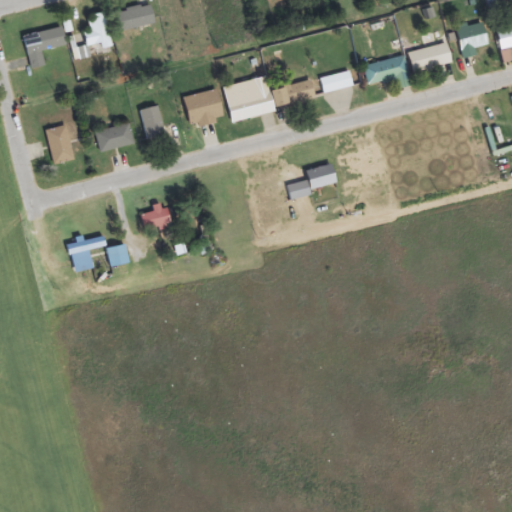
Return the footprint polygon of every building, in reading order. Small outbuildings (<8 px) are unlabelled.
[(155,24),(150,4),(114,13),(119,33),(155,24)] [(104,48),(110,17),(91,13),(87,32),(85,44),(104,48)] [(455,31),(464,59),(491,50),(482,22),(455,31)] [(511,56),(510,47),(511,47),(511,26),(511,27),(511,24),(496,27),(503,63),(511,61),(511,56)] [(30,69),(44,66),(41,53),(65,49),(61,28),(24,36),(30,69)] [(412,72),(451,66),(448,45),(409,51),(412,72)] [(395,80),(397,89),(410,87),(405,58),(364,65),(367,85),(395,80)] [(323,95),(353,88),(349,71),(319,79),(323,95)] [(224,87),(232,122),(274,112),(266,78),(224,87)] [(276,108),(321,97),(316,80),(272,90),(276,108)] [(191,129),(225,120),(216,89),(183,98),(191,129)] [(140,110),(147,140),(165,136),(158,106),(140,110)] [(100,154),(135,144),(129,124),(95,133),(100,154)] [(66,126),(46,130),(53,165),(74,161),(66,126)] [(143,231),(172,226),(168,206),(140,211),(143,231)]
